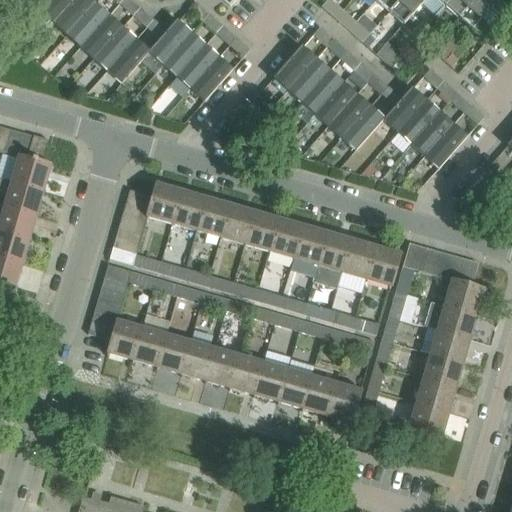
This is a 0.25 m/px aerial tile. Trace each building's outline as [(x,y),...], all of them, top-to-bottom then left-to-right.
[(50,0),(39,13),(53,25),(75,0),(50,0)] [(75,0),(53,25),(67,37),(94,6),(87,0),(75,0)] [(220,0),(230,8),(236,0),(220,0)] [(343,13),(328,0),(327,2),(321,8),(336,21),(343,13)] [(378,0),(376,2),(390,14),(402,0),(378,0)] [(402,0),(390,14),(403,26),(425,0),(402,0)] [(452,0),(446,8),(459,20),(476,0),(452,0)] [(476,0),(459,20),(473,32),(500,1),(499,0),(476,0)] [(473,32),(486,44),(500,28),(511,14),(511,10),(503,3),(505,0),(499,0),(500,1),(473,32)] [(130,1),(127,5),(123,9),(133,17),(136,13),(140,10),(130,1)] [(108,18),(94,6),(67,37),(80,49),(108,18)] [(199,7),(196,11),(193,15),(202,23),(206,19),(209,16),(199,7)] [(143,13),(140,17),(137,21),(146,29),(150,25),(153,22),(143,13)] [(357,25),(343,13),(336,21),(349,33),(357,25)] [(80,49),(94,61),(121,30),(108,18),(80,49)] [(213,19),(210,23),(206,27),(216,35),(219,31),(222,28),(213,19)] [(149,54),(163,67),(191,36),(177,24),(176,23),(167,34),(160,41),(149,54)] [(157,25),(154,29),(150,33),(160,41),(167,34),(157,25)] [(357,25),(349,33),(362,45),(369,36),(357,25)] [(135,41),(121,30),(94,61),(107,73),(135,41)] [(226,31),(223,35),(219,39),(229,47),(236,40),(226,31)] [(323,33),(320,36),(317,40),(327,49),(330,45),(333,41),(323,33)] [(163,67),(176,79),(204,47),(191,36),(163,67)] [(369,36),(362,45),(367,49),(375,41),(369,36)] [(149,54),(135,41),(107,73),(121,85),(149,54)] [(439,42),(431,51),(444,62),(450,55),(451,54),(439,42)] [(233,51),(243,59),(249,52),(240,43),(237,47),(233,51)] [(337,45),(334,48),(330,52),(340,61),(344,57),(347,53),(337,45)] [(218,59),(204,47),(176,79),(190,91),(218,59)] [(385,47),(376,57),(390,70),(396,64),(400,59),(385,47)] [(273,80),(287,92),(315,61),(302,49),(301,48),(273,80)] [(351,57),(347,60),(344,64),(354,73),(357,69),(360,65),(351,57)] [(190,91),(204,103),(232,72),(218,59),(190,91)] [(287,92),(301,104),(328,73),(315,61),(287,92)] [(396,64),(390,70),(395,74),(400,68),(396,64)] [(364,69),(361,72),(357,76),(367,85),(371,81),(374,77),(364,69)] [(342,85),(328,73),(301,104),(314,116),(342,85)] [(434,74),(430,78),(427,82),(436,91),(440,87),(443,83),(434,74)] [(377,80),(374,84),(371,88),(381,97),(384,93),(387,89),(377,80)] [(314,116),(328,128),(355,97),(342,85),(314,116)] [(447,86),(444,90),(440,94),(450,103),(453,99),(457,95),(447,86)] [(401,101),(394,109),(383,121),(397,134),(425,103),(411,91),(411,90),(401,101)] [(385,100),(394,109),(401,101),(391,92),(388,96),(385,100)] [(328,128),(341,140),(369,109),(355,97),(328,128)] [(460,98),(457,102),(454,106),(463,115),(467,111),(470,107),(460,98)] [(438,115),(425,103),(397,134),(411,146),(438,115)] [(383,122),(369,109),(341,140),(355,153),(383,122)] [(467,118),(477,127),(484,119),(474,110),(471,114),(467,118)] [(269,112),(260,123),(271,133),(280,122),(269,112)] [(411,146),(424,158),(452,127),(438,115),(411,146)] [(10,130),(0,127),(0,153),(4,154),(10,130)] [(424,158),(438,171),(466,139),(452,127),(424,158)] [(280,128),(274,135),(279,140),(285,132),(280,128)] [(22,134),(10,130),(4,154),(15,157),(22,134)] [(33,137),(22,134),(15,157),(19,158),(27,161),(33,137)] [(49,141),(33,137),(27,161),(42,165),(49,141)] [(27,161),(19,158),(19,159),(12,181),(44,190),(50,169),(52,170),(53,168),(42,165),(27,161)] [(369,166),(360,177),(368,179),(375,171),(369,166)] [(44,190),(12,181),(0,177),(0,190),(9,193),(5,206),(36,215),(44,190)] [(146,220),(170,227),(180,193),(158,187),(159,184),(157,183),(152,198),(149,211),(146,220)] [(480,183),(469,196),(480,206),(492,193),(480,183)] [(129,191),(126,204),(149,211),(152,198),(129,191)] [(204,200),(180,193),(170,227),(195,234),(204,200)] [(229,207),(204,200),(195,234),(219,241),(229,207)] [(126,204),(123,215),(145,221),(146,220),(149,211),(126,204)] [(36,215),(5,206),(0,223),(0,231),(29,240),(36,215)] [(254,214),(229,207),(219,241),(244,248),(254,214)] [(278,221),(254,214),(244,248),(268,255),(278,221)] [(123,215),(119,227),(142,233),(145,221),(123,215)] [(303,228),(278,221),(268,255),(293,262),(303,228)] [(116,238),(139,244),(142,233),(119,227),(116,238)] [(327,235),(303,228),(293,262),(317,269),(327,235)] [(0,258),(22,265),(29,240),(0,231),(0,258)] [(317,269),(313,283),(338,290),(342,276),(352,243),(327,235),(317,269)] [(116,238),(113,249),(136,256),(136,255),(139,244),(116,238)] [(352,243),(342,276),(366,283),(376,250),(352,243)] [(409,245),(402,269),(412,272),(419,248),(409,245)] [(431,251),(419,248),(412,272),(413,273),(424,276),(431,251)] [(133,267),(136,256),(113,249),(109,261),(133,267)] [(398,256),(376,250),(366,283),(390,290),(401,254),(399,253),(398,256)] [(424,276),(435,279),(443,255),(431,251),(424,276)] [(133,267),(156,274),(160,262),(136,255),(136,256),(133,267)] [(455,258),(443,255),(435,279),(447,282),(455,258)] [(22,265),(0,258),(0,285),(15,290),(22,265)] [(447,282),(451,284),(459,285),(466,261),(455,258),(447,282)] [(466,261),(459,285),(471,288),(478,265),(466,261)] [(156,274),(181,281),(185,269),(160,262),(156,274)] [(104,279),(127,285),(130,273),(108,267),(104,279)] [(181,281),(205,288),(209,276),(185,269),(181,281)] [(402,269),(395,292),(407,295),(413,273),(412,272),(402,269)] [(127,285),(151,292),(155,280),(130,273),(127,285)] [(205,288),(230,295),(234,283),(209,276),(205,288)] [(101,291),(124,297),(127,285),(104,279),(101,291)] [(151,292),(176,300),(179,287),(155,280),(151,292)] [(230,295),(255,303),(258,290),(234,283),(230,295)] [(471,288),(459,285),(451,284),(445,307),(476,316),(482,294),(485,294),(486,292),(471,288)] [(8,313),(15,290),(0,285),(0,312),(10,315),(11,314),(8,313)] [(176,300),(200,307),(204,295),(179,287),(176,300)] [(255,303),(279,310),(283,297),(258,290),(255,303)] [(101,291),(98,300),(121,307),(124,297),(101,291)] [(399,320),(407,295),(395,292),(388,317),(399,320)] [(200,307),(225,314),(228,302),(204,295),(200,307)] [(279,310),(304,317),(307,304),(283,297),(279,310)] [(118,318),(121,307),(98,300),(95,311),(118,318)] [(225,314),(249,321),(253,309),(228,302),(225,314)] [(304,317),(328,324),(332,311),(307,304),(304,317)] [(469,341),(476,316),(445,307),(437,331),(469,341)] [(249,321),(274,328),(277,316),(253,309),(249,321)] [(114,330),(117,322),(118,318),(95,311),(91,323),(114,330)] [(328,324),(353,331),(356,319),(332,311),(328,324)] [(274,328),(298,335),(302,323),(277,316),(274,328)] [(388,317),(381,341),(392,345),(399,320),(388,317)] [(380,325),(356,319),(353,331),(377,338),(380,325)] [(109,355),(131,362),(141,328),(117,322),(114,330),(111,342),(107,357),(108,358),(109,355)] [(88,336),(111,342),(114,330),(91,323),(88,336)] [(298,335),(323,342),(326,330),(302,323),(298,335)] [(165,336),(141,328),(131,362),(156,369),(165,336)] [(323,342),(348,349),(351,337),(326,330),(323,342)] [(430,356),(462,365),(469,341),(437,331),(430,356)] [(156,369),(180,376),(190,343),(165,336),(156,369)] [(375,344),(351,337),(348,349),(371,356),(375,344)] [(385,369),(392,345),(381,341),(374,366),(385,369)] [(214,350),(190,343),(180,376),(205,383),(214,350)] [(205,383),(230,390),(239,357),(214,350),(205,383)] [(455,390),(462,365),(430,356),(423,381),(455,390)] [(264,364),(239,357),(230,390),(254,397),(264,364)] [(254,397),(279,404),(288,371),(264,364),(254,397)] [(374,366),(367,391),(378,394),(385,369),(374,366)] [(313,378),(288,371),(279,404),(303,411),(313,378)] [(303,411),(328,418),(337,385),(313,378),(303,411)] [(416,405),(448,415),(455,390),(423,381),(416,405)] [(361,392),(337,385),(328,418),(350,424),(349,427),(351,427),(361,392)] [(371,419),(378,394),(367,391),(360,416),(371,419)] [(441,437),(448,415),(416,405),(410,428),(408,427),(407,429),(443,440),(444,438),(441,437)] [(142,511),(144,508),(111,498),(108,506),(82,499),(82,500),(78,511),(142,511)]
